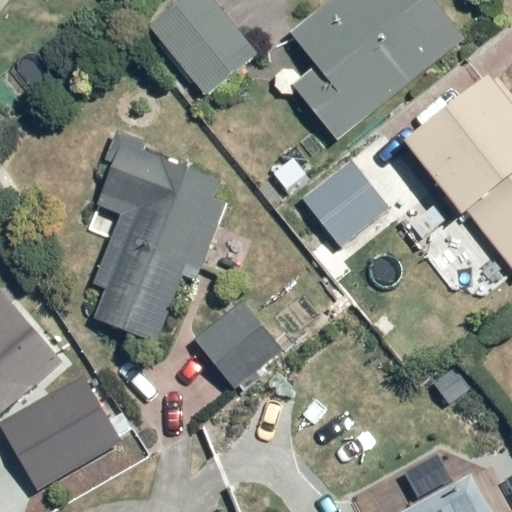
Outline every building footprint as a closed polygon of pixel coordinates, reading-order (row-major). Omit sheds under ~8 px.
[(250,46),(212,0),(169,0),(141,23),(196,91),(250,46)] [(470,39),(438,0),(332,0),(292,32),(324,68),(298,86),(339,142),(470,39)] [(511,92),(499,78),(412,141),(511,267),(511,92)] [(226,183),(123,143),(99,205),(122,212),(93,285),(105,288),(92,321),(163,346),(186,277),(199,282),(230,201),(218,197),(226,183)] [(391,213),(357,165),(305,203),(340,250),(391,213)] [(0,291),(0,418),(1,418),(40,493),(126,443),(85,376),(51,396),(42,385),(67,361),(3,289),(0,291)] [(282,356),(247,308),(203,339),(238,387),(282,356)] [(495,511),(475,476),(409,511),(495,511)]
